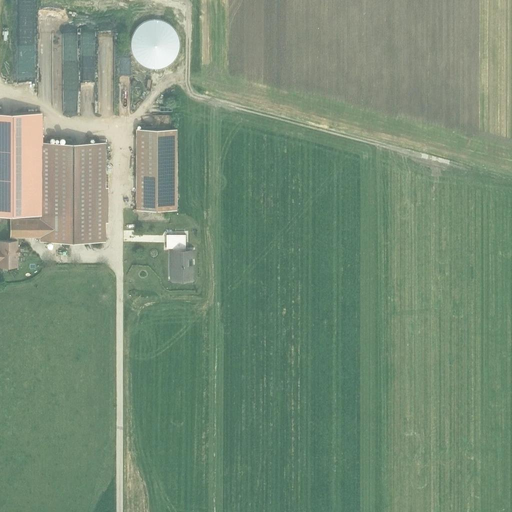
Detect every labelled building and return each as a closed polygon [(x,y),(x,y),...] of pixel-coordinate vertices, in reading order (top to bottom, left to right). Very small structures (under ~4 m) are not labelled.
[(37,76),(38,26),(42,26),(42,17),(38,17),(38,0),(20,0),(19,75),(37,76)] [(104,24),(103,47),(117,47),(118,24),(104,24)] [(87,48),(98,48),(98,27),(86,27),(87,48)] [(66,106),(78,107),(80,53),(66,52),(66,37),(57,37),(56,54),(44,54),(43,72),(56,72),(56,83),(66,84),(66,106)] [(86,48),(85,73),(97,73),(98,49),(86,48)] [(44,78),(45,92),(55,91),(54,76),(44,78)] [(99,91),(84,91),(85,113),(99,113),(99,91)] [(42,112),(0,112),(0,214),(11,214),(11,219),(11,237),(12,237),(12,241),(0,240),(0,263),(7,263),(7,266),(17,266),(17,241),(16,241),(16,237),(40,237),(40,241),(105,241),(105,143),(43,143),(42,112)] [(136,209),(176,209),(176,129),(136,129),(136,209)] [(176,224),(159,224),(159,237),(166,237),(166,260),(179,261),(179,251),(182,251),(182,239),(176,239),(176,224)]
